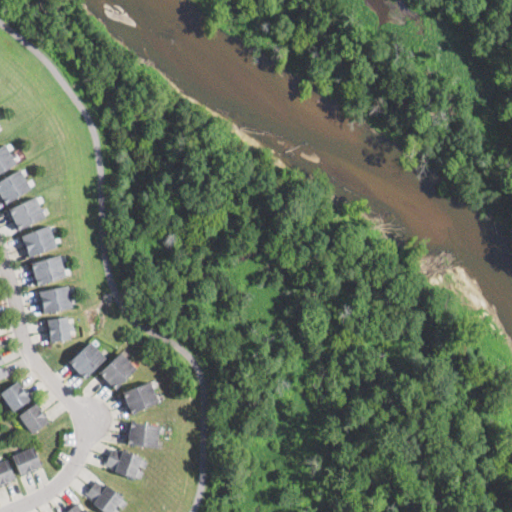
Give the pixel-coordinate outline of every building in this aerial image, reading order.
[(0,159),(0,146),(4,144),(10,154),(0,159)] [(0,159),(10,154),(15,163),(0,171),(0,159)] [(0,192),(25,179),(19,169),(0,178),(0,192)] [(0,192),(25,179),(30,189),(5,203),(0,194),(0,192)] [(40,207),(35,196),(8,208),(14,219),(40,207)] [(40,207),(45,218),(19,228),(14,219),(40,207)] [(52,236),(48,225),(20,234),(25,245),(52,236)] [(52,236),(56,247),(29,255),(25,245),(52,236)] [(62,265),(59,254),(31,262),(34,273),(62,265)] [(34,273),(62,265),(65,276),(37,284),(34,273)] [(70,296),(67,285),(39,290),(42,302),(70,296)] [(42,302),(70,296),(71,306),(44,312),(42,302)] [(48,329),(68,326),(66,315),(46,319),(48,329)] [(48,329),(49,339),(69,335),(68,326),(48,329)] [(76,366),(97,347),(90,339),(68,358),(76,366)] [(97,347),(104,355),(83,375),(76,366),(97,347)] [(128,360),(106,383),(105,382),(98,375),(120,353),(128,360)] [(128,360),(131,363),(136,368),(114,391),(106,383),(128,360)] [(0,368),(5,366),(9,375),(0,378),(0,368)] [(22,389),(7,402),(1,394),(0,393),(16,381),(19,385),(21,384),(24,388),(22,389)] [(154,392),(153,389),(150,382),(121,394),(125,404),(154,392)] [(22,389),(23,391),(26,390),(29,394),(27,395),(30,399),(14,411),(7,402),(22,389)] [(125,404),(154,392),(155,395),(158,402),(129,414),(125,404)] [(42,413),(41,412),(44,410),(41,406),(39,407),(36,403),(19,416),(26,425),(42,413)] [(42,413),(43,414),(45,412),(48,416),(46,418),(49,422),(33,434),(26,425),(42,413)] [(128,433),(129,428),(130,422),(159,426),(158,437),(128,433)] [(156,448),(127,444),(128,433),(158,437),(156,448)] [(28,470),(29,469),(39,465),(32,448),(30,447),(20,452),(28,470)] [(107,454),(108,453),(110,448),(119,452),(120,450),(148,461),(145,468),(138,466),(137,467),(107,454)] [(20,452),(28,470),(27,470),(17,474),(9,456),(20,452)] [(137,467),(137,469),(143,471),(140,479),(135,477),(134,478),(113,470),(114,467),(104,464),(107,454),(137,467)] [(0,479),(0,461),(5,459),(12,477),(1,482),(0,479)] [(116,506),(117,505),(123,509),(127,503),(122,499),(123,498),(105,484),(103,486),(95,480),(90,487),(116,506)] [(116,506),(115,508),(120,511),(104,511),(90,501),(92,499),(85,494),(90,487),(116,506)] [(73,511),(86,511),(85,510),(84,511),(76,502),(70,508),(73,511)]
